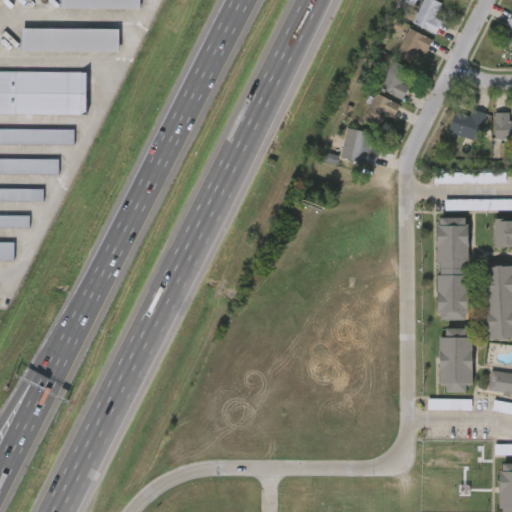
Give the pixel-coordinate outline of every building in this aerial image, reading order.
[(60,8),(60,0),(139,0),(139,8),(60,8)] [(436,34),(412,23),(422,0),(435,0),(441,3),(435,17),(443,21),(436,34)] [(427,15),(410,7),(397,34),(421,46),(427,33),(420,29),(427,15)] [(511,31),(498,24),(491,38),(498,41),(491,55),(511,65),(511,62),(511,31)] [(118,28),(118,51),(20,51),(20,28),(118,28)] [(415,51),(411,61),(397,55),(407,29),(433,39),(426,55),(415,51)] [(104,41),(7,40),(7,62),(104,63),(104,41)] [(397,74),(404,61),(411,64),(417,51),(394,40),(381,67),(397,74)] [(413,68),(400,98),(379,90),(392,59),(413,68)] [(0,71),(86,71),(86,113),(0,113),(0,71)] [(364,100),(389,110),(395,96),(388,92),(393,79),(376,72),(364,100)] [(386,114),(379,127),(362,118),(375,94),(399,106),(393,117),(386,114)] [(378,129),(385,116),(361,105),(348,132),(365,139),(371,126),(378,129)] [(478,142),(447,134),(453,113),(469,118),(471,110),(485,114),(478,142)] [(493,114),(507,114),(507,122),(511,122),(511,141),(493,141),(493,114)] [(455,129),(439,124),(433,144),(463,153),(471,125),(457,121),(455,129)] [(510,131),(494,132),(494,124),(479,124),(480,151),(510,151),(510,131)] [(73,144),(0,144),(0,129),(73,129),(73,144)] [(373,167),(346,160),(353,130),(380,136),(373,167)] [(326,169),(358,177),(365,147),(333,139),(326,169)] [(0,155),(59,156),(59,141),(0,140),(0,155)] [(0,158),(58,158),(58,173),(0,173),(0,158)] [(44,171),(0,170),(0,185),(44,186),(44,171)] [(419,196),(490,195),(490,183),(419,185),(419,196)] [(501,194),(511,193),(511,183),(501,183),(501,194)] [(42,200),(0,200),(0,188),(42,188),(42,200)] [(0,212),(29,212),(29,200),(0,200),(0,212)] [(430,211),(430,222),(506,222),(506,210),(430,211)] [(0,227),(0,214),(29,214),(29,227),(0,227)] [(466,321),(436,321),(436,219),(466,219),(466,321)] [(511,248),(493,248),(493,219),(511,219),(511,248)] [(0,239),(15,239),(15,227),(0,226),(0,239)] [(422,286),(422,332),(452,332),(452,230),(423,230),(423,286),(422,286)] [(0,241),(14,241),(14,259),(0,259),(0,241)] [(511,340),(485,341),(484,268),(511,267),(511,340)] [(501,349),(498,277),(469,278),(472,351),(501,349)] [(471,386),(465,386),(465,393),(438,393),(438,330),(471,330),(471,386)] [(511,395),(487,392),(490,371),(511,374),(511,395)] [(473,402),(507,408),(510,387),(476,381),(473,402)] [(457,422),(457,411),(413,410),(412,421),(457,422)] [(511,416),(478,413),(477,424),(510,426),(511,416)] [(501,455),(480,456),(480,466),(501,466),(501,455)] [(511,511),(499,511),(499,462),(511,462),(511,511)]
